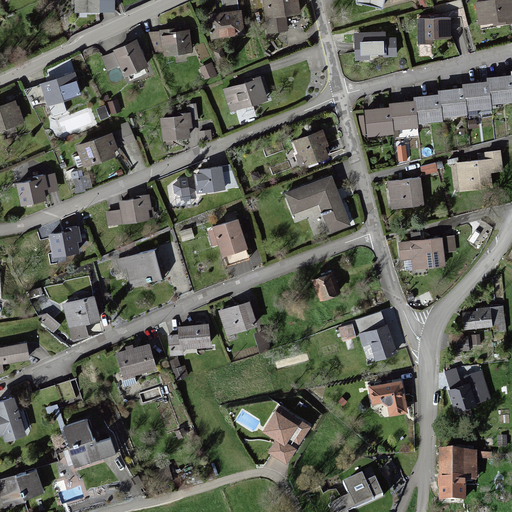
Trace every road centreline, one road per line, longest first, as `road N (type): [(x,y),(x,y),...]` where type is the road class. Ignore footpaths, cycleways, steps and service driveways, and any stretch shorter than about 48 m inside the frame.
road 1 (residential): [(0,392),(192,300),(376,232)]
road 2 (residential): [(0,229),(340,97)]
road 3 (residential): [(109,511),(259,472),(287,481),(301,511)]
road 4 (residential): [(0,80),(176,0)]
road 5 (residential): [(401,511),(425,452),(422,332)]
road 6 (residential): [(340,97),(511,51)]
road 7 (residential): [(511,220),(422,332)]
road 8 (residential): [(376,232),(340,97)]
